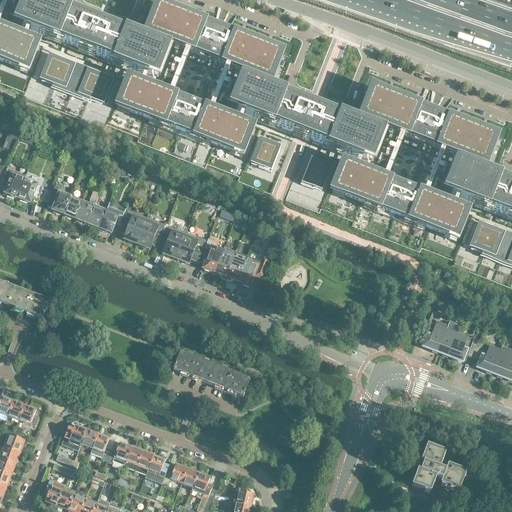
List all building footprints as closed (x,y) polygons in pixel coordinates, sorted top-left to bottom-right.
[(51,11),(31,3),(21,28),(153,80),(163,55),(94,28),(51,11)] [(273,64),(276,57),(162,12),(159,19),(155,17),(148,36),(270,84),(277,65),(273,64)] [(30,67),(37,48),(0,33),(0,62),(17,69),(18,65),(24,68),(25,65),(30,67)] [(347,67),(352,57),(338,51),(334,61),(347,67)] [(46,60),(38,79),(45,82),(44,84),(54,88),(54,89),(64,63),(63,65),(55,62),(56,60),(55,60),(54,61),(50,60),(49,61),(46,60)] [(64,63),(54,89),(71,96),(80,72),(77,71),(77,70),(73,69),(74,67),(73,67),(72,68),(64,65),(65,63),(64,63)] [(80,72),(71,96),(88,103),(98,76),(97,76),(97,78),(89,75),(89,73),(88,75),(83,73),(83,74),(80,72)] [(98,76),(88,103),(89,101),(99,105),(99,103),(106,106),(114,87),(110,85),(111,84),(107,82),(107,80),(106,80),(106,82),(98,78),(98,77),(98,76)] [(251,132),(129,84),(128,86),(122,103),(126,104),(125,107),(131,109),(129,114),(224,150),(231,153),(233,149),(239,152),(240,149),(244,151),(251,132)] [(368,164),(378,139),(312,113),(265,95),(245,87),(236,112),(256,120),(301,138),(368,164)] [(491,141),(376,96),(374,103),(370,101),(362,120),(485,168),(492,149),(488,148),(491,141)] [(16,131),(1,124),(0,125),(0,148),(12,152),(18,137),(14,135),(16,131)] [(21,133),(21,138),(24,141),(29,139),(29,135),(26,132),(21,133)] [(257,152),(252,165),(259,168),(258,169),(271,174),(279,151),(277,150),(278,149),(267,145),(268,143),(267,142),(267,143),(261,140),(260,139),(256,151),(257,152)] [(309,163),(300,186),(313,191),(313,189),(320,192),(325,178),(327,179),(331,167),(330,168),(324,165),(324,164),(323,164),(323,166),(312,162),(312,164),(309,163)] [(466,216),(343,168),(336,187),(340,188),(339,191),(345,193),(344,197),(446,237),(447,233),(453,236),(454,233),(459,235),(466,216)] [(17,200),(24,181),(25,177),(7,170),(0,187),(6,189),(4,195),(6,196),(6,197),(13,200),(14,199),(17,200)] [(116,172),(113,180),(117,182),(121,173),(121,171),(117,170),(116,172)] [(511,191),(461,172),(451,197),(511,220),(511,191)] [(43,188),(24,181),(17,200),(20,201),(19,202),(27,205),(27,204),(30,205),(32,199),(38,202),(43,188)] [(64,216),(71,198),(59,194),(62,188),(57,186),(48,208),(53,210),(52,212),(54,212),(53,214),(58,216),(59,214),(64,216)] [(87,225),(94,207),(99,196),(93,193),(89,202),(90,203),(89,205),(83,203),(75,221),(77,221),(76,223),(82,225),(82,224),(87,225)] [(75,221),(83,203),(71,198),(64,216),(65,217),(65,218),(70,220),(71,219),(75,221)] [(99,230),(106,212),(94,207),(87,225),(88,226),(88,227),(93,229),(94,228),(99,230)] [(118,216),(106,212),(99,230),(100,230),(100,232),(105,234),(106,232),(111,235),(118,216)] [(233,220),(235,215),(223,212),(221,217),(233,220)] [(137,246),(147,220),(128,213),(125,221),(122,220),(118,232),(125,235),(124,240),(123,240),(123,241),(137,246)] [(158,248),(162,238),(161,238),(165,227),(147,220),(137,246),(150,251),(150,250),(152,245),(158,248)] [(475,228),(467,247),(474,250),(473,251),(484,255),(483,257),(493,231),(492,233),(484,229),(485,228),(484,227),(483,229),(479,227),(478,229),(475,228)] [(176,261),(186,235),(167,228),(163,239),(162,238),(158,248),(165,250),(163,255),(163,256),(176,261)] [(493,231),(483,257),(500,264),(509,240),(506,239),(507,238),(502,237),(503,235),(502,234),(501,236),(493,233),(494,231),(493,231)] [(204,242),(186,235),(176,261),(189,266),(189,265),(191,260),(199,263),(204,251),(201,250),(204,242)] [(511,241),(509,240),(500,264),(511,268),(511,241)] [(214,275),(221,257),(222,256),(223,253),(213,249),(215,243),(208,241),(204,251),(199,263),(204,266),(202,271),(214,275)] [(221,280),(225,282),(236,254),(224,249),(214,275),(220,278),(221,280)] [(238,285),(247,262),(246,262),(248,258),(236,254),(225,282),(230,284),(232,282),(238,285)] [(268,264),(260,261),(260,263),(248,259),(247,262),(238,285),(250,289),(254,278),(261,281),(268,264)] [(0,303),(8,307),(15,289),(0,282),(0,303)] [(49,302),(15,289),(8,307),(42,320),(42,321),(43,321),(50,302),(49,302)] [(430,324),(437,306),(434,304),(426,323),(430,324)] [(437,354),(446,331),(448,327),(437,323),(435,327),(430,325),(422,346),(424,347),(424,348),(432,352),(432,353),(436,355),(437,354)] [(448,358),(457,335),(446,331),(437,354),(443,356),(443,357),(447,359),(447,358),(448,358)] [(467,357),(473,342),(457,335),(448,358),(454,360),(453,361),(458,363),(458,362),(462,363),(462,362),(465,363),(467,357)] [(472,360),(478,344),(473,342),(467,357),(472,360)] [(478,362),(482,351),(484,346),(478,344),(472,360),(478,362)] [(487,353),(482,351),(478,362),(476,367),(478,368),(478,369),(487,373),(486,374),(491,376),(491,374),(491,375),(500,352),(489,348),(487,353)] [(502,379),(511,356),(511,357),(511,354),(511,351),(502,348),(500,352),(491,375),(497,377),(497,378),(501,380),(502,379)] [(208,385),(215,367),(180,354),(180,353),(173,371),(173,372),(173,371),(208,385)] [(511,354),(511,357),(511,356),(502,379),(508,381),(507,382),(511,384),(511,383),(511,354)] [(249,381),(215,367),(208,385),(242,398),(242,399),(243,399),(250,381),(250,380),(249,381)] [(7,418),(13,403),(2,399),(1,399),(1,402),(0,401),(0,420),(5,422),(7,418)] [(18,423),(24,407),(13,403),(14,403),(13,403),(7,418),(8,418),(18,422),(18,423)] [(25,408),(24,407),(18,423),(19,423),(19,422),(29,426),(29,427),(30,427),(31,426),(30,426),(35,413),(36,413),(36,412),(35,412),(25,408)] [(81,447),(87,432),(86,431),(86,432),(76,428),(75,427),(74,428),(75,428),(70,441),(69,441),(68,442),(69,443),(67,448),(72,450),(74,444),(80,446),(81,447)] [(18,441),(20,436),(14,433),(7,430),(5,436),(3,435),(0,443),(0,447),(5,449),(19,455),(19,454),(21,454),(23,450),(21,449),(24,443),(18,441)] [(91,451),(97,436),(97,435),(97,436),(88,432),(87,432),(81,447),(81,446),(91,451)] [(98,436),(97,436),(91,451),(90,455),(101,460),(101,461),(106,463),(111,451),(105,449),(108,441),(109,441),(109,440),(108,440),(98,436)] [(124,469),(131,449),(130,449),(120,445),(119,444),(119,445),(116,453),(111,451),(106,463),(111,465),(112,464),(124,469)] [(430,495),(434,485),(440,487),(441,487),(458,494),(459,494),(464,480),(463,480),(466,475),(466,474),(447,467),(446,471),(440,469),(446,454),(445,454),(445,455),(439,452),(427,447),(427,448),(421,463),(421,464),(424,465),(421,473),(418,472),(417,472),(418,472),(412,488),(411,488),(413,489),(429,495),(430,495)] [(15,465),(19,455),(5,449),(1,460),(15,465)] [(135,473),(142,453),(141,453),(131,449),(124,469),(135,473)] [(146,477),(148,473),(153,458),(153,457),(153,458),(142,454),(142,453),(135,473),(146,477)] [(56,462),(72,468),(74,463),(58,456),(56,462)] [(154,458),(153,458),(148,473),(151,474),(149,478),(157,481),(157,483),(162,485),(167,473),(161,471),(164,463),(165,463),(165,462),(164,462),(154,458)] [(0,472),(11,477),(15,465),(1,460),(0,461),(0,472)] [(65,475),(68,470),(55,465),(53,470),(65,475)] [(181,486),(187,471),(187,470),(186,471),(176,467),(176,466),(175,466),(175,467),(172,475),(167,473),(162,485),(167,487),(170,481),(171,482),(171,481),(181,485),(181,486)] [(193,490),(198,475),(187,471),(181,486),(182,486),(192,490),(193,490)] [(11,477),(0,472),(0,485),(6,488),(11,477)] [(199,475),(198,475),(193,490),(199,492),(196,498),(201,500),(202,500),(207,502),(211,490),(206,488),(209,480),(210,479),(209,479),(199,475)] [(117,486),(124,489),(126,483),(119,480),(117,486)] [(62,493),(64,489),(65,487),(58,485),(59,485),(53,483),(51,488),(50,489),(51,490),(45,503),(57,508),(62,493)] [(67,511),(73,498),(74,495),(75,493),(64,489),(62,493),(57,508),(67,511)] [(213,504),(215,500),(217,493),(217,492),(217,493),(211,490),(207,502),(213,504)] [(238,493),(233,492),(230,504),(251,509),(251,508),(253,497),(254,497),(253,497),(240,494),(240,493),(238,493)] [(74,495),(73,498),(67,511),(80,511),(85,502),(87,496),(85,495),(75,496),(74,495)] [(202,511),(207,502),(202,500),(201,500),(196,511),(202,511)] [(93,511),(96,506),(85,502),(80,511),(93,511)] [(209,511),(212,505),(213,504),(207,502),(202,511),(209,511)]
